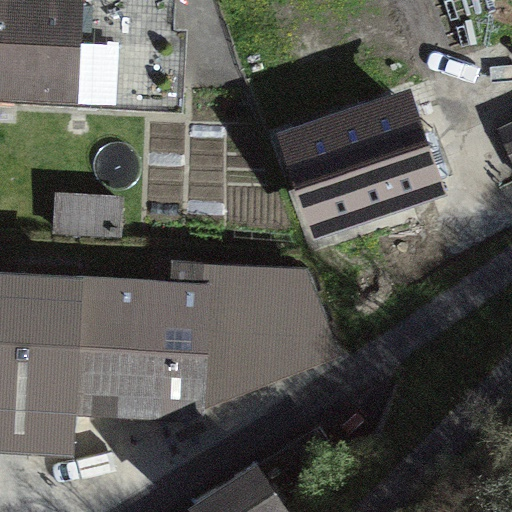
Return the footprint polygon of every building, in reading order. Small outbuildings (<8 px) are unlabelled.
[(79,0),(0,0),(0,88),(16,89),(15,99),(166,108),(171,6),(80,1),(79,0)] [(416,99),(297,140),(323,215),(394,190),(397,201),(409,197),(405,187),(426,179),(408,128),(424,123),(416,99)] [(511,119),(498,126),(511,157),(511,119)] [(118,232),(120,200),(57,197),(56,228),(118,232)] [(0,441),(72,445),(73,403),(194,409),(201,289),(14,279),(14,269),(0,267),(0,441)] [(200,509),(196,511),(280,511),(286,508),(282,502),(341,465),(317,426),(194,500),(200,509)]
